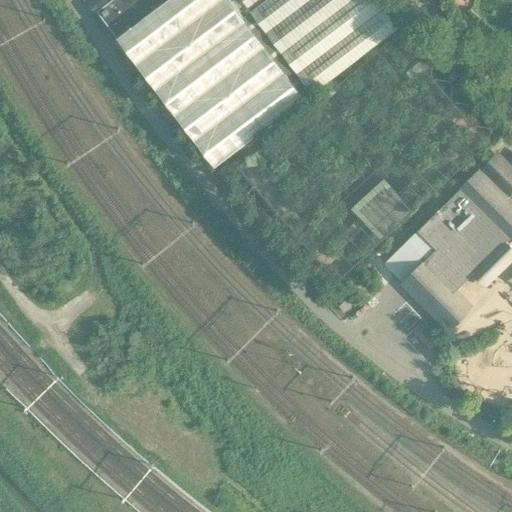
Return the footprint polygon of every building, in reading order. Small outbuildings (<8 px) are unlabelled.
[(110,0),(97,10),(215,166),(244,144),(257,135),(305,98),(231,0),(110,0)] [(243,0),(313,91),(375,45),(389,34),(399,26),(379,0),(243,0)] [(418,230),(384,262),(448,327),(469,307),(454,292),(474,272),(484,283),(511,255),(511,253),(511,254),(502,245),(509,237),(511,239),(511,238),(511,204),(478,171),(472,177),(418,230)] [(399,196),(384,180),(354,207),(360,214),(364,218),(369,223),(381,237),(411,210),(404,203),(402,200),(399,196)] [(414,330),(432,346),(440,338),(422,321),(414,330)]
